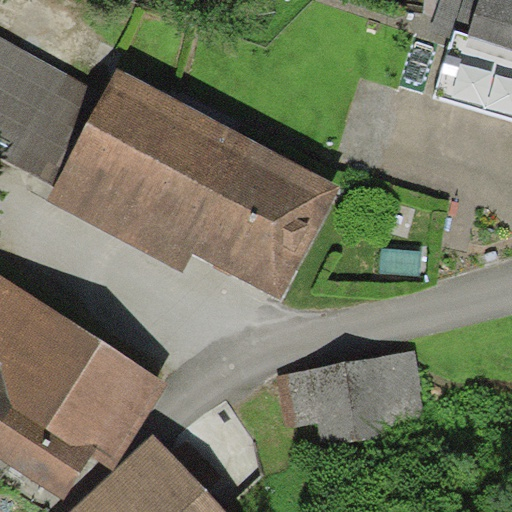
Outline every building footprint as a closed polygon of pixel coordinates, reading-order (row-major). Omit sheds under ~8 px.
[(511,0),(482,0),(470,39),(457,35),(437,97),(511,121),(511,0)] [(0,155),(62,189),(110,101),(0,41),(0,155)] [(337,195),(123,78),(110,101),(62,189),(54,203),(180,272),(190,254),(278,301),(337,195)] [(114,471),(166,391),(0,285),(0,456),(65,498),(92,456),(114,471)] [(411,357),(279,378),(286,425),(320,420),(324,441),(422,425),(411,357)] [(222,511),(155,440),(77,511),(222,511)]
